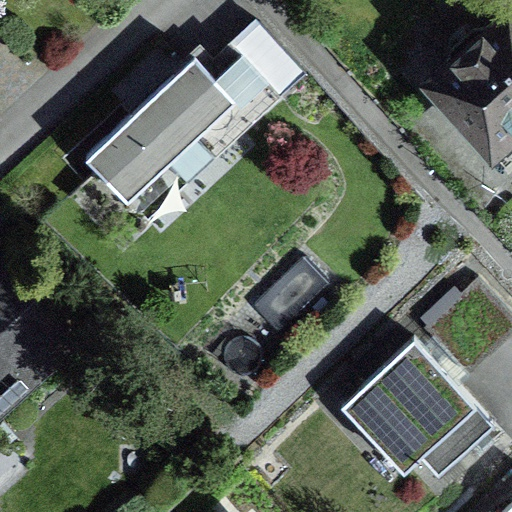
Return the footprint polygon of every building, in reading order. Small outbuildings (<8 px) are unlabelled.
[(511,132),(511,20),(500,7),(421,79),(489,153),(511,132)] [(276,96),(218,39),(66,192),(123,249),(276,96)] [(0,408),(77,338),(0,254),(0,408)] [(479,293),(435,327),(462,360),(505,325),(479,293)] [(398,470),(476,408),(425,345),(347,407),(398,470)]
